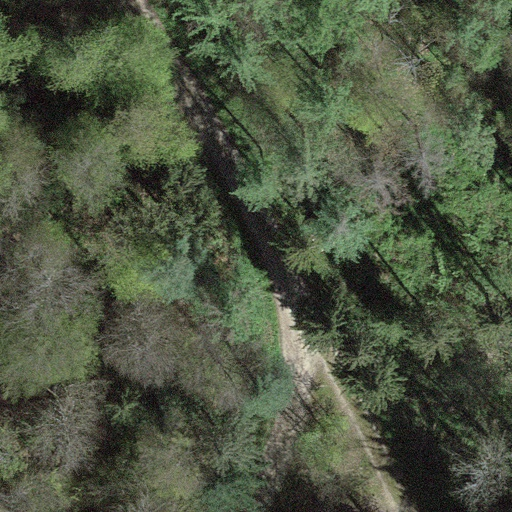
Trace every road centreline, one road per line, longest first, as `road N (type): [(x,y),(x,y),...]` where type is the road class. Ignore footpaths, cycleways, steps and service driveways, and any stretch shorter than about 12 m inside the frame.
road 1 (track): [(261,511),(293,432),(303,366),(295,297),(125,0)]
road 2 (track): [(295,297),(391,511)]
